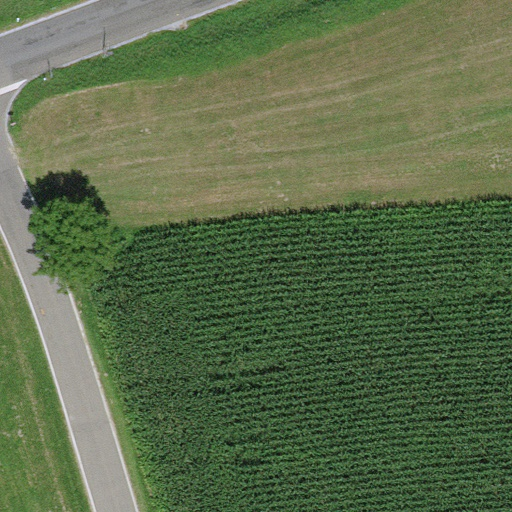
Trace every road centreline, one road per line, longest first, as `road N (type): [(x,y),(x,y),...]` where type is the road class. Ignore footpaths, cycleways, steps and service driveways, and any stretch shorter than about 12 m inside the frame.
road 1 (unclassified): [(116,511),(68,351),(0,177)]
road 2 (unclassified): [(168,0),(0,63)]
